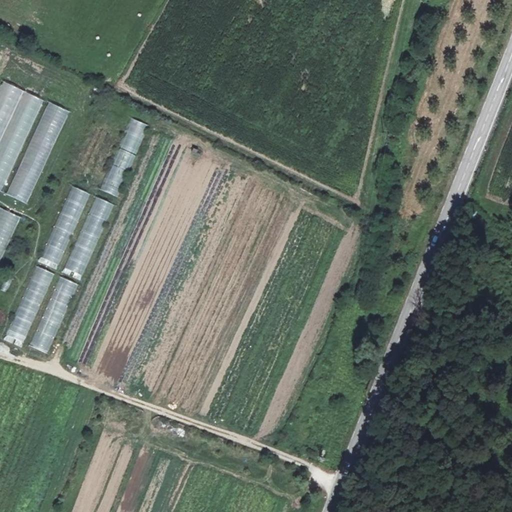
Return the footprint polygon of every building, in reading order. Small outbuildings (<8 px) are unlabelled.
[(0,81),(0,189),(4,191),(41,98),(0,81)] [(48,96),(8,195),(29,204),(69,105),(48,96)] [(121,198),(146,124),(128,118),(103,192),(121,198)] [(58,270),(88,193),(69,186),(39,263),(58,270)] [(63,273),(81,280),(113,205),(95,197),(63,273)] [(0,259),(18,216),(0,208),(0,259)] [(4,340),(23,348),(53,274),(34,266),(4,340)] [(6,277),(1,290),(6,292),(12,279),(6,277)] [(48,354),(78,285),(59,277),(29,346),(48,354)]
